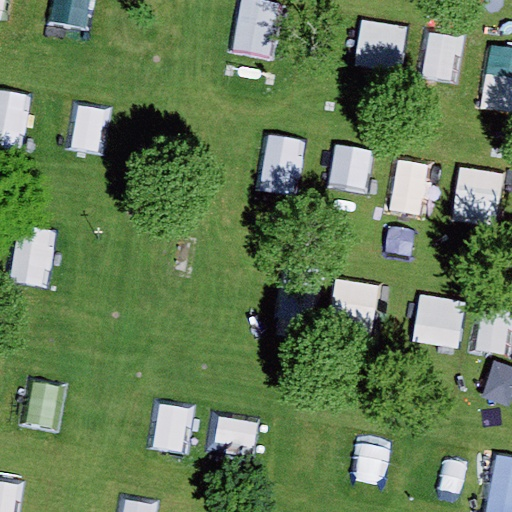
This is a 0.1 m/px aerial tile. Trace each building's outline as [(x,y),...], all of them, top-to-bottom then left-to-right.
[(56,0),(54,24),(93,29),(96,0),(56,0)] [(464,170),(455,221),(499,228),(507,177),(464,170)] [(458,345),(465,314),(430,308),(423,339),(458,345)] [(10,381),(4,427),(48,433),(54,387),(10,381)] [(511,462),(504,463),(502,500),(511,500),(511,462)]
